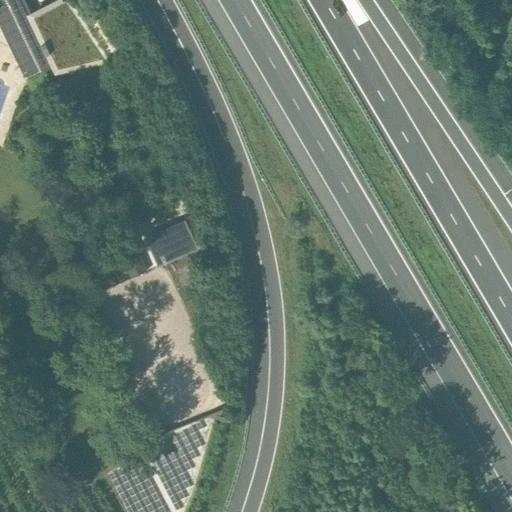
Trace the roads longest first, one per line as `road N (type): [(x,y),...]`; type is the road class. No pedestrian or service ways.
road 1 (motorway): [(234,0),(511,472)]
road 2 (motorway): [(161,0),(230,138),(266,252),(276,395),(250,511)]
road 3 (motorway): [(511,319),(321,0)]
road 4 (track): [(73,0),(120,71),(182,204),(184,216),(135,233),(158,290)]
road 5 (motorway): [(511,223),(364,0)]
